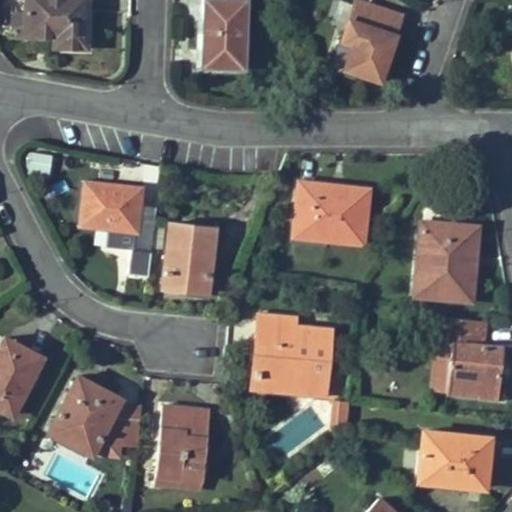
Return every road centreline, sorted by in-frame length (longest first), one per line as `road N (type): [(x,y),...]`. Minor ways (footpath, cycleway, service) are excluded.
road 1 (residential): [(0,155),(61,286),(112,323),(183,334)]
road 2 (residential): [(147,108),(216,120),(413,119)]
road 3 (residential): [(0,86),(147,108)]
road 4 (residential): [(413,119),(452,0)]
